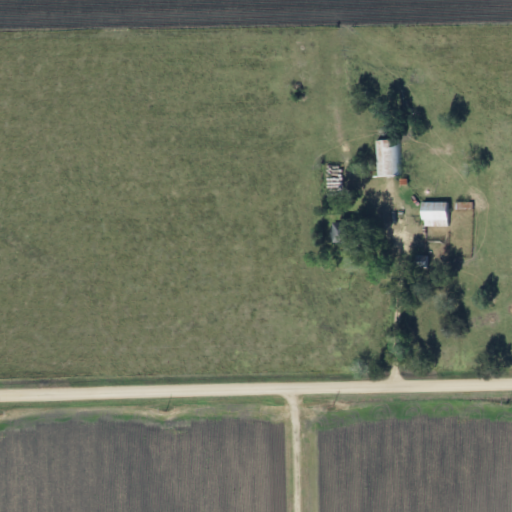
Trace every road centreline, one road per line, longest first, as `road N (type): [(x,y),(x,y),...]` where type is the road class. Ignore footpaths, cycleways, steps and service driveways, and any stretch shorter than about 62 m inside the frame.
road 1 (residential): [(511,381),(0,391)]
road 2 (track): [(293,387),(294,511)]
